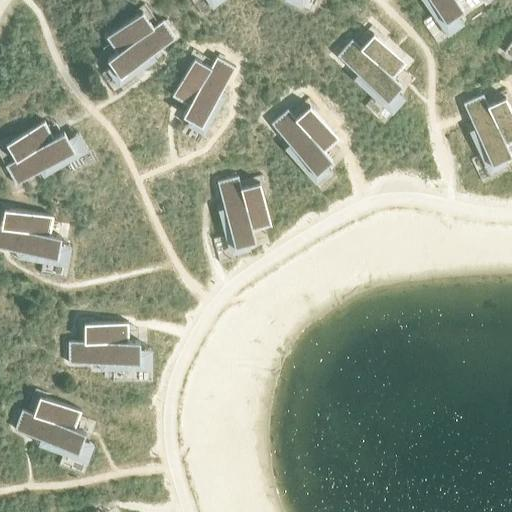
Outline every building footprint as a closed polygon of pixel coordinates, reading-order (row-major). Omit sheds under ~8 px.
[(429,0),(440,15),(451,7),(457,14),(463,9),(456,0),(429,0)] [(142,11),(105,36),(116,52),(152,26),(142,11)] [(116,52),(107,59),(112,65),(119,61),(126,72),(175,37),(162,20),(152,27),(116,52)] [(373,32),(360,47),(393,76),(405,62),(373,32)] [(511,38),(503,51),(511,57),(511,38)] [(351,39),(336,55),(381,95),(389,85),(396,90),(401,84),(393,76),(360,47),(351,39)] [(194,56),(171,95),(188,104),(210,66),(194,56)] [(188,104),(182,115),(189,118),(194,111),(205,118),(235,67),(216,56),(210,66),(188,104)] [(482,93),(463,102),(488,156),(500,151),(503,158),(511,155),(506,144),(487,104),(482,93)] [(511,111),(505,96),(487,104),(506,144),(511,141),(511,111)] [(309,105),(295,117),(324,151),(338,138),(309,105)] [(287,108),(270,123),(310,167),(320,158),(326,164),(332,159),(324,151),(295,117),(287,108)] [(44,120),(5,143),(15,159),(53,137),(44,120)] [(15,159),(4,165),(15,184),(67,154),(60,143),(67,138),(63,131),(53,137),(15,159)] [(238,175),(217,181),(232,238),(245,235),(247,243),(255,241),(252,229),(241,186),(238,175)] [(259,181),(241,186),(252,229),(271,224),(259,181)] [(3,206),(0,225),(49,234),(53,215),(3,206)] [(0,225),(0,247),(48,256),(51,243),(59,244),(61,236),(49,234),(0,225)] [(128,322),(84,322),(84,341),(128,341),(128,322)] [(84,341),(68,341),(68,362),(132,362),(132,349),(140,349),(140,341),(128,341),(84,341)] [(39,394),(32,412),(74,427),(81,410),(39,394)] [(21,408),(14,429),(70,449),(74,436),(82,439),(85,431),(74,427),(32,412),(21,408)]
